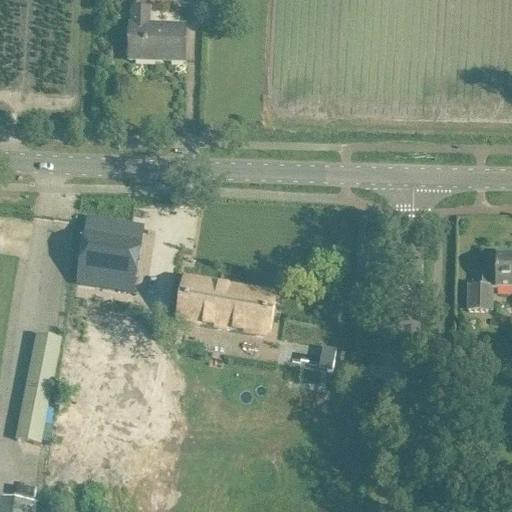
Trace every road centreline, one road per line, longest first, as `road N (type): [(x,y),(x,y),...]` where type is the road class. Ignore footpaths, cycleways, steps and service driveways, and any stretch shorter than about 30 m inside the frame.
road 1 (secondary): [(413,178),(0,160)]
road 2 (tertiary): [(406,511),(413,178)]
